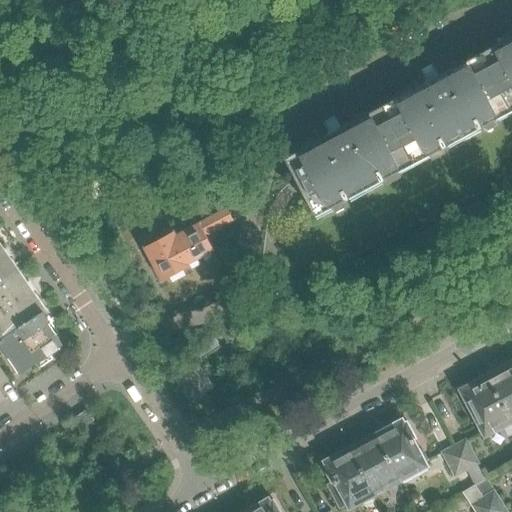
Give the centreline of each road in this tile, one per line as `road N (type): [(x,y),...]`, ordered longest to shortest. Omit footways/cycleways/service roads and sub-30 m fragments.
road 1 (residential): [(211,485),(511,322)]
road 2 (residential): [(0,180),(119,357)]
road 3 (residential): [(119,357),(211,485)]
road 4 (residential): [(119,357),(0,438)]
